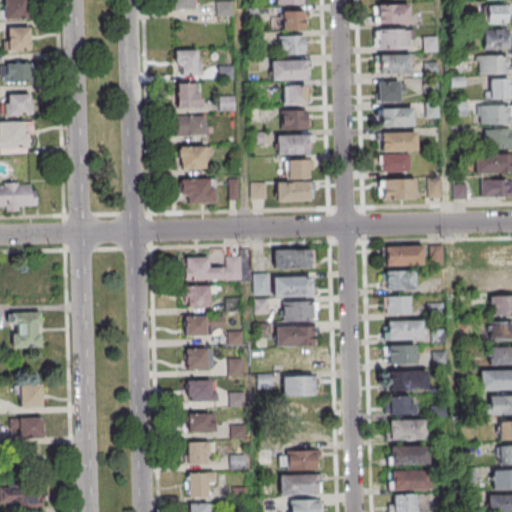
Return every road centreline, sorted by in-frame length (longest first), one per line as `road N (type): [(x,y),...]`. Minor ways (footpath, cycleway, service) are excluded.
road 1 (residential): [(356,511),(339,0)]
road 2 (tertiary): [(73,0),(89,511)]
road 3 (tertiary): [(141,511),(126,0)]
road 4 (residential): [(511,222),(0,235)]
